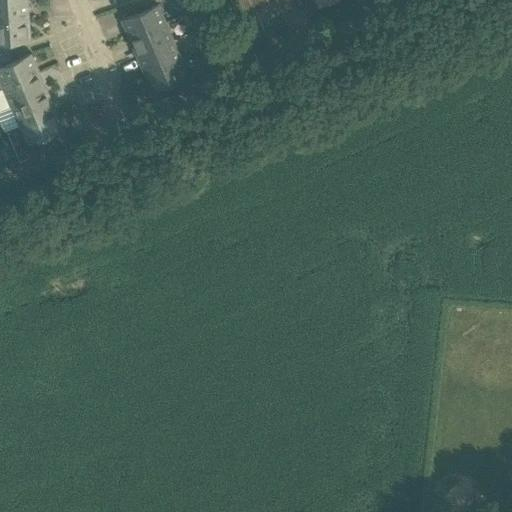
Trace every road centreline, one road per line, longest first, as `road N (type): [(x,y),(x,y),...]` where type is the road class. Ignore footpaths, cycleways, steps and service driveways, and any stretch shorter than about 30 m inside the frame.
road 1 (residential): [(135,131),(395,21)]
road 2 (residential): [(0,186),(135,131)]
road 3 (residential): [(135,131),(77,0)]
